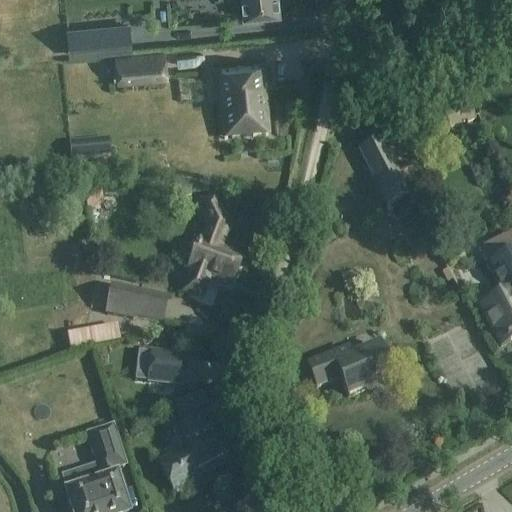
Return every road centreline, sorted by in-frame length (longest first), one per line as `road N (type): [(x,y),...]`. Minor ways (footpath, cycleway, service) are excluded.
road 1 (residential): [(294,511),(253,440),(243,388),(302,208)]
road 2 (track): [(302,208),(347,0)]
